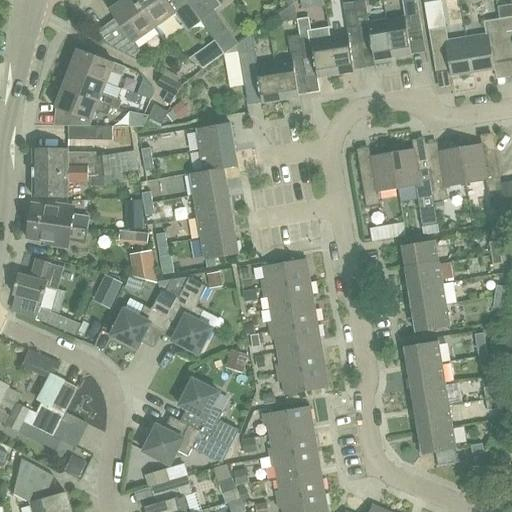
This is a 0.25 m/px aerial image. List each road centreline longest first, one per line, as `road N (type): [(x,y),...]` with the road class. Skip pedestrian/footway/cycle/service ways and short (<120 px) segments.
road 1 (residential): [(471,511),(374,458),(329,150),(344,119),(361,106),(402,99),(450,117),(511,107)]
road 2 (residential): [(105,511),(97,488),(95,368),(70,346),(0,326)]
road 3 (tertiary): [(0,242),(15,67),(31,0)]
